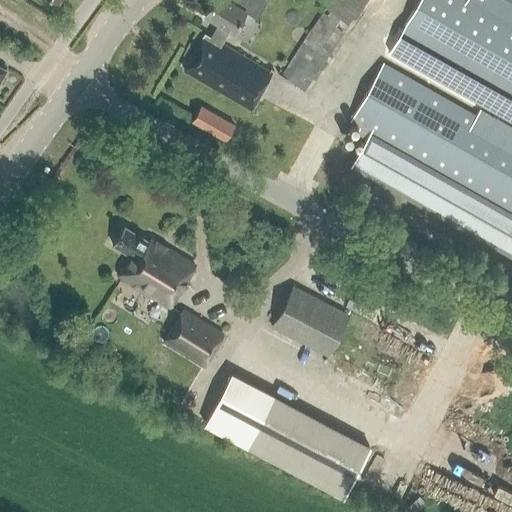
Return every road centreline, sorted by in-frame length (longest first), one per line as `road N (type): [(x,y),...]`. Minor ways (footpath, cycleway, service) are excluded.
road 1 (unclassified): [(511,322),(78,84)]
road 2 (tertiary): [(0,195),(78,84)]
